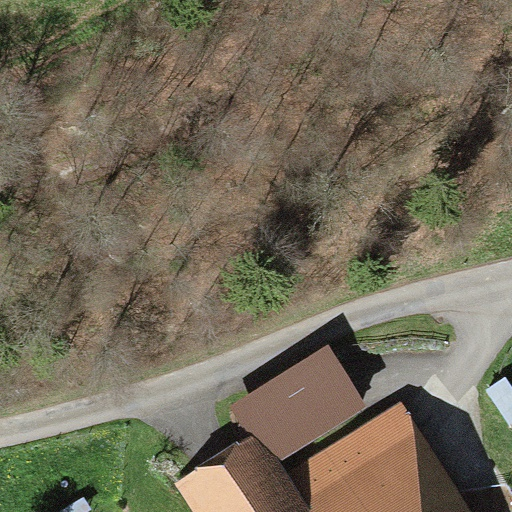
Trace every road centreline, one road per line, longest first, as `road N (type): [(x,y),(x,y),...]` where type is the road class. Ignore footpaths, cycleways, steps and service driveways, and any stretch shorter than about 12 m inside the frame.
road 1 (unclassified): [(0,434),(149,397),(416,298),(511,273)]
road 2 (track): [(0,196),(84,174),(222,101),(359,0)]
